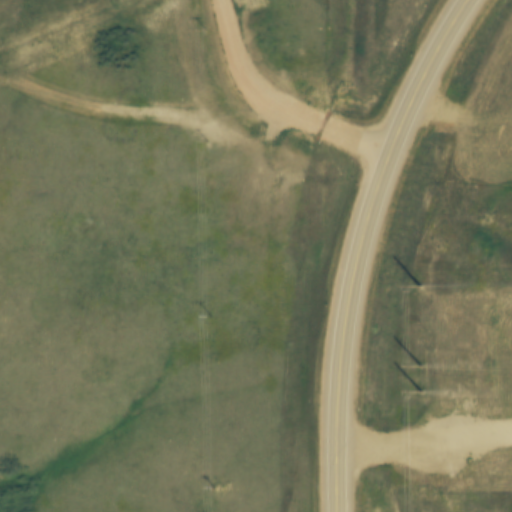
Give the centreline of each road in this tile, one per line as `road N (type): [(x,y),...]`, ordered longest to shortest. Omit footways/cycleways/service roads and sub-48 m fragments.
road 1 (secondary): [(361,511),(363,0)]
road 2 (track): [(257,122),(86,112),(45,102),(0,77)]
